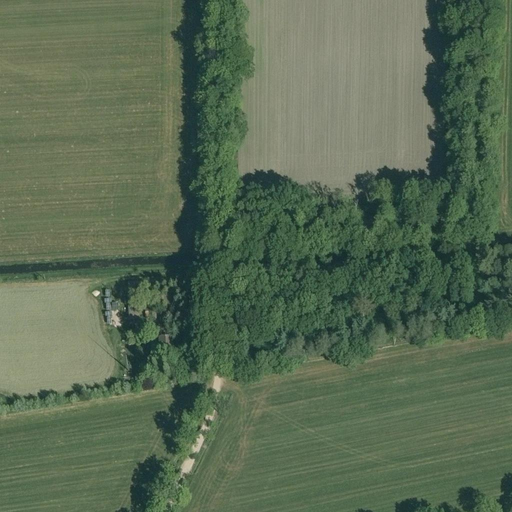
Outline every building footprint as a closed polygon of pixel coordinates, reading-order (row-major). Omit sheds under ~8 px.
[(144,309),(150,295),(137,290),(132,304),(144,309)] [(166,309),(178,308),(176,291),(165,292),(166,309)] [(149,308),(150,321),(158,320),(157,308),(149,308)] [(160,325),(160,329),(161,352),(173,352),(173,339),(168,339),(168,331),(170,331),(170,325),(160,325)] [(210,428),(216,429),(218,416),(213,415),(210,428)]
